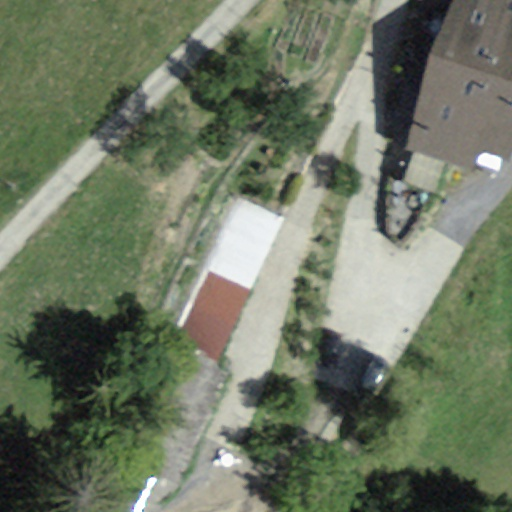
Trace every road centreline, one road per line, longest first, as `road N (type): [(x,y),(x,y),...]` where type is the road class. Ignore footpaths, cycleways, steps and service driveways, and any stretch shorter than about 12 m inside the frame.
road 1 (track): [(395,0),(373,69),(301,212),(186,508)]
road 2 (track): [(0,253),(243,0)]
